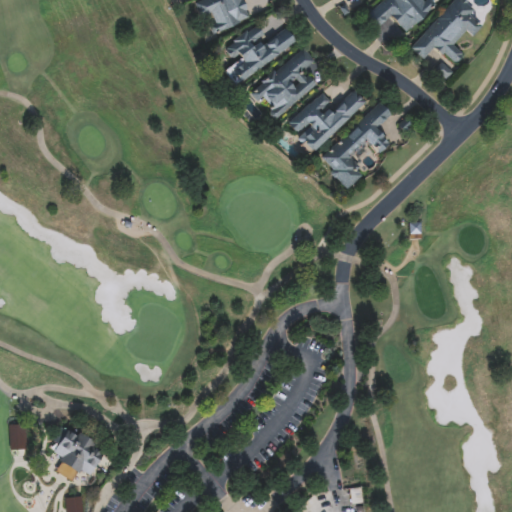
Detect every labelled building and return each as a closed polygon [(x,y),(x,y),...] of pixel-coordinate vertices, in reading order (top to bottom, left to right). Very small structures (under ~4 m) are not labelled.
[(192,2),(196,0),(243,0),(250,18),(215,33),(208,17),(200,21),(192,2)] [(360,18),(381,0),(424,0),(432,9),(403,34),(390,18),(372,33),(360,18)] [(409,49),(451,0),(463,0),(474,9),(468,16),(481,27),(472,37),(466,32),(453,47),(462,54),(452,66),(434,49),(424,61),(409,49)] [(295,41),(236,88),(223,71),(233,63),(222,49),(253,25),(266,42),(284,28),(295,41)] [(247,93),(301,48),(313,62),(303,70),(315,86),(275,119),(260,102),(256,104),(247,93)] [(364,103),(309,156),(295,141),(299,138),(287,125),(320,93),(333,106),(351,89),(364,103)] [(318,160),(379,103),(390,114),(375,129),(388,143),(376,154),(365,141),(346,158),(362,175),(346,190),(318,160)] [(8,426),(9,451),(17,450),(25,450),(24,426),(8,426)] [(102,455),(87,479),(77,473),(70,482),(62,477),(54,472),(59,463),(49,456),(68,426),(96,444),(93,449),(102,455)] [(359,490),(361,503),(351,504),(350,490),(359,490)] [(63,499),(64,511),(82,511),(81,497),(63,499)]
